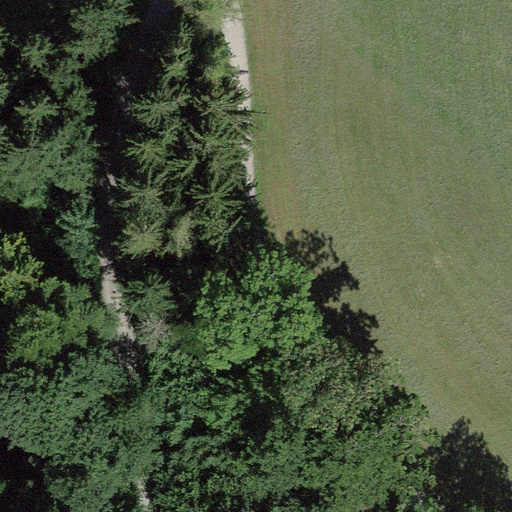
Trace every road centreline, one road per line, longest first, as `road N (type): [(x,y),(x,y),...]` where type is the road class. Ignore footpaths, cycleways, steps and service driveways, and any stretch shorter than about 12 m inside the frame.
road 1 (track): [(220,0),(234,173),(264,286),(438,511)]
road 2 (track): [(175,0),(118,151),(106,213),(147,444),(147,511)]
